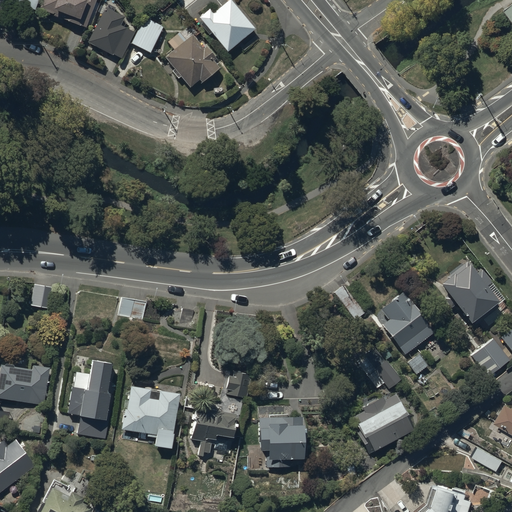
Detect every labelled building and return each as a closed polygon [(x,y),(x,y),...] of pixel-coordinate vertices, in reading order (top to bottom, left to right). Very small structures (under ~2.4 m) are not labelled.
[(85,31),(96,0),(42,0),(38,11),(51,17),(52,15),(65,20),(64,24),(78,30),(79,29),(85,31)] [(176,0),(185,11),(197,0),(176,0)] [(254,28),(230,0),(226,0),(212,11),(209,7),(198,16),(202,21),(199,23),(208,33),(210,31),(226,51),(254,28)] [(511,3),(503,10),(511,23),(511,3)] [(87,45),(111,58),(112,56),(120,61),(134,35),(120,28),(124,20),(105,10),(87,45)] [(149,56),(162,29),(143,20),(130,46),(149,56)] [(201,81),(219,67),(213,60),(215,58),(205,46),(203,47),(191,33),(185,38),(179,30),(166,40),(173,48),(164,56),(174,68),(171,70),(178,77),(180,75),(189,86),(199,78),(201,81)] [(461,257),(439,273),(470,314),(469,315),(473,321),(499,302),(497,300),(504,295),(482,265),(478,267),(468,254),(462,259),(461,257)] [(404,350),(433,328),(428,321),(430,319),(403,284),(379,303),(388,315),(381,321),(404,350)] [(52,288),(34,285),(29,308),(47,311),(52,288)] [(511,324),(501,333),(511,347),(511,324)] [(491,334),(472,349),(489,372),(509,356),(491,334)] [(418,349),(406,357),(415,371),(428,362),(418,349)] [(227,385),(226,391),(245,395),(250,365),(234,363),(233,366),(225,364),(222,385),(227,385)] [(0,372),(0,399),(42,404),(45,372),(32,370),(32,374),(26,374),(2,371),(1,372),(0,372)] [(123,406),(120,428),(147,431),(146,436),(154,437),(153,441),(171,443),(178,389),(157,386),(157,388),(150,387),(150,385),(129,382),(125,406),(123,406)] [(414,421),(397,388),(395,389),(393,386),(383,391),(381,387),(359,398),(361,403),(352,408),(365,433),(362,435),(370,451),(400,435),(397,430),(414,421)] [(511,400),(506,397),(492,419),(511,430),(511,400)] [(197,452),(202,452),(203,448),(208,448),(211,432),(214,432),(215,426),(232,429),(233,416),(235,417),(236,412),(234,412),(235,407),(207,403),(198,402),(197,407),(195,407),(195,403),(192,403),(191,408),(194,408),(190,434),(200,436),(197,452)] [(282,409),(258,409),(258,441),(265,441),(266,463),(289,462),(289,450),(302,449),(302,434),(305,434),(304,420),(302,421),(302,412),(300,412),(300,407),(282,407),(282,409)] [(0,492),(32,469),(14,444),(6,449),(1,443),(0,443),(0,492)] [(478,443),(471,456),(496,471),(501,463),(502,461),(504,458),(478,443)] [(429,491),(404,511),(460,511),(469,505),(473,492),(466,490),(468,485),(456,482),(457,478),(441,473),(440,475),(435,473),(429,491)] [(92,511),(96,504),(86,498),(84,502),(71,494),(68,500),(51,491),(42,507),(41,506),(37,511),(92,511)]
